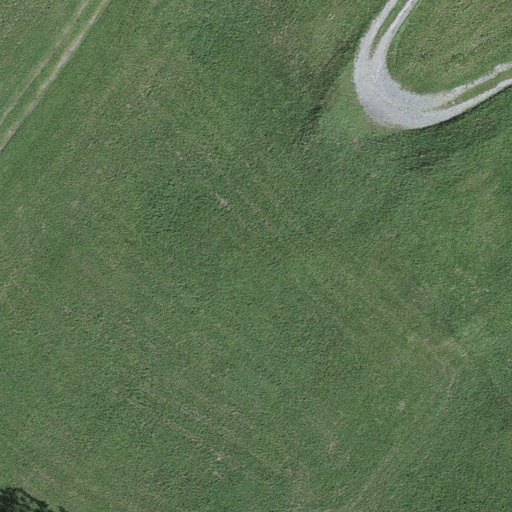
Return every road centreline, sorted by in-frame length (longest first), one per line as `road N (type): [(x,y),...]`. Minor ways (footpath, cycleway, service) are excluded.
road 1 (track): [(511,76),(440,109),(402,108),(371,86),(371,50),(406,0)]
road 2 (track): [(90,0),(0,130)]
